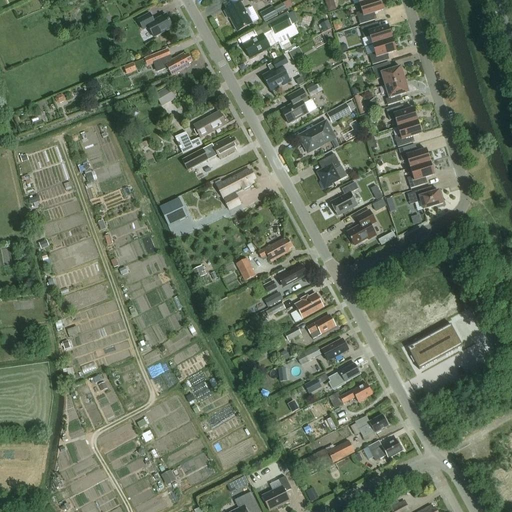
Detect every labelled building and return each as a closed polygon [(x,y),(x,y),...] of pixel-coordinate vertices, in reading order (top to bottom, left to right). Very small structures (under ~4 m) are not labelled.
[(327,0),(330,11),(338,9),(336,0),(327,0)] [(380,0),(372,0),(360,4),(363,12),(357,14),(360,25),(375,20),(373,14),(384,11),(380,0)] [(238,32),(253,24),(249,18),(251,15),(248,9),(245,9),(241,3),(225,12),(229,19),(230,18),(238,32)] [(277,15),(272,6),(260,13),(265,22),(277,15)] [(143,31),(149,28),(155,39),(173,29),(166,15),(154,22),(150,14),(138,21),(143,31)] [(286,15),(269,25),(273,32),(275,35),(292,26),(286,15)] [(340,20),(333,23),(335,31),(342,29),(340,20)] [(328,21),(320,25),(324,32),(332,28),(328,21)] [(258,38),(243,45),(251,59),(270,48),(279,43),(275,35),(273,32),(269,25),(268,23),(254,30),(258,38)] [(373,45),(392,39),(388,26),(377,30),(376,24),(361,28),(365,39),(370,37),(373,45)] [(373,65),(387,61),(385,55),(396,52),(392,39),(373,45),(375,53),(370,55),(373,65)] [(296,59),(305,54),(302,47),(292,52),(296,59)] [(157,73),(169,69),(173,76),(191,67),(189,64),(192,63),(188,56),(185,57),(184,55),(173,61),(168,50),(144,60),(147,68),(153,65),(157,73)] [(272,92),(291,82),(283,67),(289,64),(284,55),(272,62),(277,70),(271,72),(270,70),(262,75),(272,92)] [(123,80),(137,74),(133,63),(118,69),(123,80)] [(405,80),(401,67),(390,71),(388,63),(374,67),(377,80),(383,78),(386,86),(405,80)] [(302,77),(296,81),(299,86),(305,83),(302,77)] [(405,80),(386,86),(388,94),(382,95),(386,106),(400,102),(398,96),(409,93),(405,80)] [(314,83),(306,87),(309,93),(317,90),(314,83)] [(174,99),(167,87),(153,95),(160,107),(174,99)] [(293,104),(282,110),(289,124),(291,124),(293,124),(295,122),(296,121),(316,109),(311,100),(309,101),(303,90),(289,97),(293,104)] [(63,95),(61,94),(55,96),(54,99),(55,103),(58,104),(64,102),(65,99),(63,95)] [(351,101),(337,109),(342,118),(351,112),(350,111),(355,108),(351,101)] [(398,127),(418,121),(414,109),(403,112),(401,106),(387,111),(390,121),(396,119),(398,127)] [(194,126),(202,139),(227,125),(220,112),(194,126)] [(411,137),(422,134),(418,121),(398,127),(401,135),(395,137),(398,148),(413,143),(411,137)] [(301,138),(308,151),(334,137),(326,123),(302,136),(301,138)] [(199,139),(190,142),(186,131),(175,136),(183,154),(201,146),(199,139)] [(234,139),(231,141),(230,138),(214,147),(221,159),(237,150),(235,148),(238,146),(234,139)] [(411,168),(430,162),(427,150),(416,153),(413,145),(399,150),(403,162),(408,160),(411,168)] [(188,171),(209,160),(203,149),(182,160),(188,171)] [(326,168),(317,173),(322,181),(321,182),(325,190),(333,185),(332,185),(341,180),(347,177),(342,167),(335,154),(323,161),(326,168)] [(124,184),(130,183),(128,172),(122,171),(123,164),(121,157),(107,161),(114,162),(115,164),(110,164),(99,167),(99,161),(94,160),(100,181),(102,169),(102,172),(108,170),(111,179),(112,169),(115,168),(118,177),(118,176),(120,183),(124,184)] [(424,179),(434,175),(430,162),(411,168),(414,177),(408,178),(411,189),(425,184),(424,179)] [(223,184),(228,193),(230,197),(224,200),(230,212),(242,206),(235,193),(243,189),(244,191),(251,187),(250,186),(254,183),(253,181),(256,179),(252,172),(249,173),(248,171),(223,184)] [(91,173),(85,175),(88,183),(94,181),(91,173)] [(346,196),(331,203),(338,216),(358,206),(351,193),(359,189),(356,183),(342,190),(346,196)] [(380,185),(374,188),(379,199),(385,197),(380,185)] [(421,201),(424,210),(443,204),(439,191),(428,194),(427,188),(408,194),(409,200),(414,199),(416,203),(421,201)] [(179,199),(160,208),(169,227),(188,218),(187,216),(184,210),(179,199)] [(190,215),(197,212),(194,205),(187,208),(190,215)] [(216,221),(225,218),(223,210),(214,213),(216,221)] [(371,226),(377,223),(370,210),(357,218),(361,225),(348,232),(355,246),(369,239),(369,240),(377,236),(371,226)] [(103,221),(98,222),(101,231),(106,229),(103,221)] [(393,233),(388,236),(391,242),(396,239),(393,233)] [(291,252),(290,249),(293,248),(289,240),(286,241),(285,239),(259,254),(261,259),(267,255),(271,263),(291,252)] [(438,253),(448,247),(444,240),(434,245),(438,253)] [(256,276),(247,259),(236,264),(245,282),(256,276)] [(196,278),(206,273),(201,264),(192,269),(196,278)] [(303,266),(279,279),(282,286),(291,281),(292,284),(308,276),(303,266)] [(277,288),(273,281),(264,287),(268,293),(277,288)] [(269,308),(283,300),(279,293),(265,301),(269,308)] [(296,306),(303,319),(324,308),(316,294),(309,298),(308,297),(301,300),(302,302),(296,306)] [(269,317),(286,309),(283,303),(266,312),(269,317)] [(314,340),(330,331),(329,330),(336,326),(330,317),(324,320),(324,319),(307,328),(314,340)] [(419,370),(463,347),(451,325),(408,349),(419,370)] [(72,336),(78,334),(75,327),(70,329),(72,336)] [(301,334),(297,327),(285,334),(289,342),(301,334)] [(349,351),(343,340),(323,351),(329,361),(349,351)] [(68,341),(62,343),(65,350),(71,348),(68,341)] [(302,366),(322,355),(318,347),(298,358),(302,366)] [(361,375),(356,364),(329,379),(331,382),(329,383),(333,390),(334,390),(334,391),(346,384),(345,383),(361,375)] [(282,367),(285,380),(291,378),(288,365),(282,367)] [(325,376),(307,385),(310,389),(327,380),(325,376)] [(105,383),(98,386),(101,392),(108,389),(105,383)] [(338,394),(329,398),(335,409),(356,398),(358,403),(373,395),(367,384),(341,398),(338,394)] [(192,394),(186,398),(189,403),(195,400),(192,394)] [(232,402),(211,414),(216,423),(238,411),(232,402)] [(356,423),(363,436),(365,441),(376,435),(375,434),(389,426),(384,416),(370,423),(367,417),(356,423)] [(376,462),(387,457),(388,459),(404,451),(397,440),(383,448),(380,442),(363,451),(369,460),(374,458),(376,462)] [(334,464),(355,453),(349,441),(328,452),(326,449),(298,463),(304,475),(332,461),(334,464)] [(171,471),(161,476),(166,484),(175,479),(171,471)] [(69,486),(76,480),(73,475),(70,477),(69,476),(64,479),(69,486)] [(235,482),(227,486),(230,492),(231,493),(237,490),(236,489),(238,488),(247,483),(249,482),(246,476),(244,477),(235,482)] [(273,491),(262,496),(270,511),(290,501),(286,493),(292,489),(286,477),(279,480),(282,487),(273,491)] [(249,511),(259,508),(251,493),(235,501),(239,510),(235,511),(249,511)] [(391,511),(411,511),(406,501),(391,510),(391,511)]
